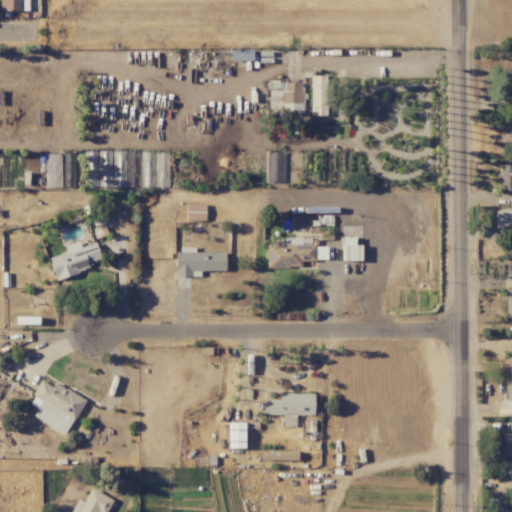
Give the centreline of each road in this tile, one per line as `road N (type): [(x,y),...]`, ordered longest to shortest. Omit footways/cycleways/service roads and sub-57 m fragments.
road 1 (tertiary): [(460,511),(456,0)]
road 2 (residential): [(460,329),(95,331)]
